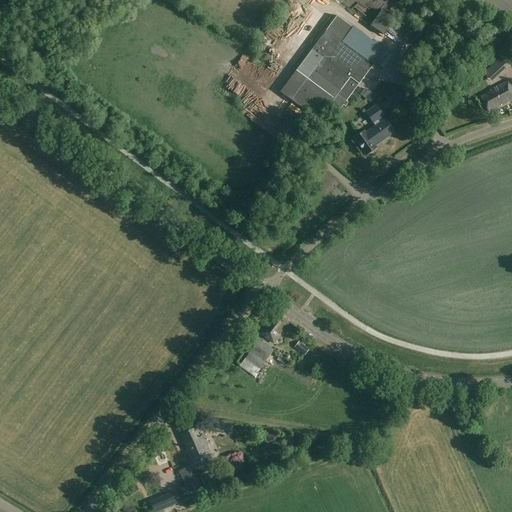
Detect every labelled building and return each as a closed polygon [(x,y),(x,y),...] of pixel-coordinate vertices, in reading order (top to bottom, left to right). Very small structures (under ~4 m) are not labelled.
[(384,35),(394,20),(381,11),(370,25),(384,35)] [(319,28),(323,22),(329,25),(332,21),(316,13),(310,23),(319,28)] [(402,20),(407,23),(411,18),(407,14),(402,20)] [(342,42),(352,27),(337,16),(326,30),(300,66),(294,73),(280,92),(318,121),(329,106),(337,112),(343,105),(345,107),(348,103),(346,101),(367,72),(373,65),(342,42)] [(488,73),(494,80),(511,65),(511,64),(506,58),(488,73)] [(501,105),(511,99),(511,88),(508,81),(490,90),(490,92),(480,97),(488,111),(495,108),(494,106),(500,103),(501,105)] [(389,100),(382,103),(385,110),(392,107),(389,100)] [(375,146),(394,131),(386,119),(380,123),(377,120),(383,116),(376,106),(366,113),(373,123),(374,122),(376,126),(367,132),(365,130),(355,138),(367,155),(376,148),(375,146)] [(274,343),(288,323),(285,321),(287,318),(280,313),(278,316),(276,314),(268,324),(267,323),(260,333),(274,343)] [(259,340),(251,351),(245,359),(260,369),(273,350),(259,340)] [(216,422),(215,432),(223,433),(224,423),(216,422)] [(191,465),(184,468),(178,471),(185,488),(192,485),(199,481),(197,477),(195,478),(193,472),(197,470),(199,474),(207,470),(205,467),(215,462),(202,435),(200,437),(198,434),(195,427),(180,434),(184,440),(188,449),(185,451),(191,465)] [(295,454),(301,451),(298,442),(291,445),(295,454)] [(160,511),(182,502),(177,491),(155,501),(160,511)]
